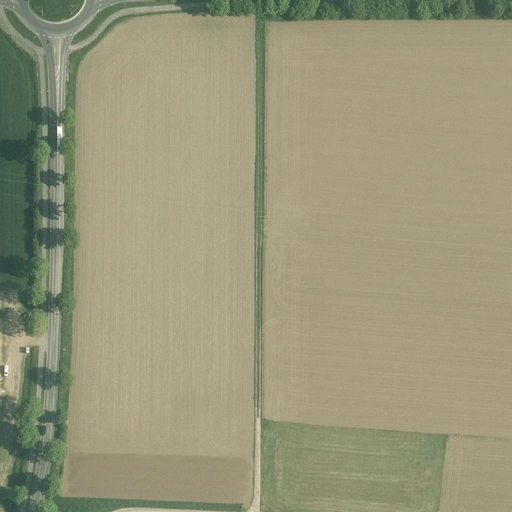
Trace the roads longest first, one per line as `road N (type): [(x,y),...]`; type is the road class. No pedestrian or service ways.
road 1 (track): [(259,511),(262,17)]
road 2 (secondary): [(33,511),(61,254),(58,31)]
